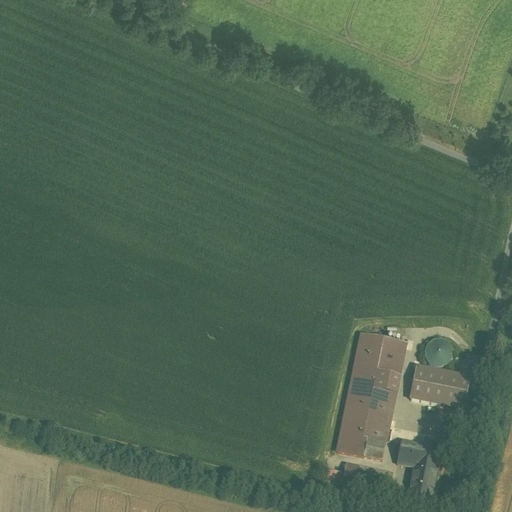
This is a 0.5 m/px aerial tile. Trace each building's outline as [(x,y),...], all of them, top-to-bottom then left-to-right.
[(408,346),(359,335),(334,456),(381,465),(385,447),(387,447),(408,346)] [(452,362),(453,357),(452,351),(449,347),(444,344),(439,343),(433,344),(429,347),(426,352),(425,357),(426,363),(429,367),(434,370),(439,371),(445,370),(449,367),(452,362)] [(470,381),(417,371),(410,403),(463,413),(470,381)] [(441,452),(419,447),(419,448),(402,444),(397,467),(414,471),(437,476),(441,452)] [(393,478),(359,471),(353,500),(387,507),(393,478)] [(437,476),(414,471),(407,506),(429,510),(437,476)] [(345,477),(325,473),(321,494),(341,498),(345,477)] [(318,502),(322,490),(310,487),(307,499),(318,502)]
